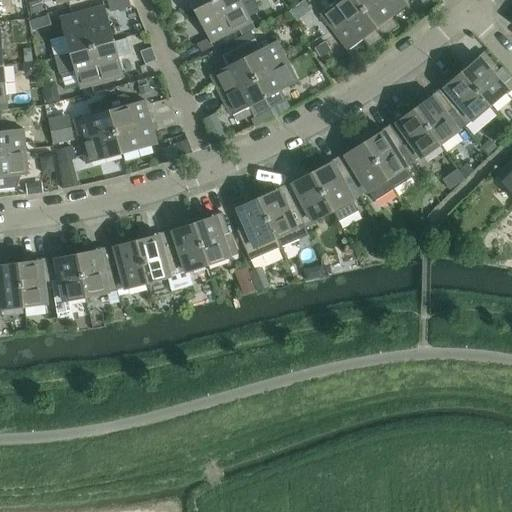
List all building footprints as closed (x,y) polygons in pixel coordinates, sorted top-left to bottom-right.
[(129,0),(109,0),(107,1),(110,13),(131,7),(129,0)] [(188,0),(194,11),(215,1),(214,0),(188,0)] [(240,0),(216,0),(215,1),(232,33),(252,23),(240,0)] [(321,14),(334,33),(364,11),(355,0),(332,0),(335,3),(321,14)] [(355,0),(364,11),(377,0),(355,0)] [(401,0),(377,0),(364,11),(385,38),(399,27),(392,18),(407,7),(401,0)] [(39,1),(28,4),(31,15),(42,12),(39,1)] [(215,1),(194,11),(209,39),(211,44),(232,33),(215,1)] [(105,6),(83,13),(92,48),(115,42),(105,6)] [(364,11),(334,33),(348,51),(363,40),(370,49),(385,38),(364,11)] [(66,38),(50,42),(55,58),(70,54),(92,48),(83,13),(60,19),(66,38)] [(39,17),(30,20),(33,30),(42,27),(39,17)] [(249,34),(235,41),(239,48),(253,41),(249,34)] [(115,42),(92,48),(102,84),(124,77),(119,57),(130,54),(126,39),(115,42)] [(209,39),(198,45),(202,53),(213,47),(211,44),(209,39)] [(253,41),(239,48),(255,79),(287,62),(277,42),(261,50),(255,40),(253,41)] [(235,41),(219,49),(223,57),(223,56),(237,49),(239,48),(235,41)] [(325,42),(315,49),(320,57),(330,50),(325,42)] [(70,54),(55,58),(60,76),(75,72),(80,90),(102,84),(92,48),(70,54)] [(147,58),(143,59),(145,65),(156,61),(151,48),(144,51),(147,58)] [(212,75),(222,96),(255,79),(239,48),(237,49),(223,56),(223,57),(228,67),(212,75)] [(476,67),(464,77),(490,107),(507,93),(510,93),(511,91),(511,79),(502,68),(499,71),(484,53),(472,63),(476,67)] [(287,62),(255,79),(271,110),(287,102),(282,91),(298,83),(287,62)] [(36,63),(24,64),(25,76),(37,75),(36,63)] [(450,82),(438,91),(466,127),(473,121),(490,107),(464,77),(453,86),(450,82)] [(255,79),(222,96),(233,116),(249,108),(254,118),(271,110),(255,79)] [(147,80),(137,83),(141,96),(150,93),(147,80)] [(49,84),(42,86),(48,104),(60,101),(56,88),(49,84)] [(429,105),(417,113),(440,146),(458,132),(466,127),(438,91),(426,101),(429,105)] [(110,111),(116,133),(151,123),(145,101),(127,106),(125,98),(122,97),(109,100),(108,103),(110,111)] [(7,103),(0,103),(0,111),(8,110),(7,103)] [(74,121),(80,143),(116,133),(110,111),(74,121)] [(402,118),(389,126),(414,164),(422,159),(440,146),(417,113),(405,122),(402,118)] [(215,114),(204,120),(215,146),(216,145),(221,143),(225,142),(229,140),(215,114)] [(151,123),(116,133),(122,155),(157,145),(151,123)] [(71,124),(50,128),(53,144),(74,140),(71,124)] [(379,139),(367,147),(394,190),(413,178),(407,169),(414,164),(389,126),(376,135),(379,139)] [(24,130),(0,131),(0,155),(26,153),(24,130)] [(116,133),(80,143),(87,165),(122,155),(116,133)] [(188,140),(175,144),(179,156),(193,152),(188,140)] [(491,142),(483,147),(489,155),(496,149),(491,142)] [(72,147),(56,152),(59,163),(71,160),(75,159),(72,147)] [(351,150),(338,158),(360,197),(368,192),(375,202),(394,190),(367,147),(354,155),(351,150)] [(26,153),(0,155),(0,190),(17,189),(16,177),(28,176),(26,153)] [(52,157),(40,159),(43,174),(55,172),(52,157)] [(327,170),(314,177),(333,212),(339,222),(358,212),(353,201),(360,197),(338,158),(325,165),(327,170)] [(511,158),(495,174),(511,192),(511,158)] [(468,164),(460,171),(466,177),(474,171),(468,164)] [(299,179),(285,186),(305,226),(313,222),(333,212),(314,177),(301,184),(299,179)] [(273,197),(260,203),(280,248),(309,236),(305,226),(285,186),(271,192),(273,197)] [(280,248),(260,203),(247,209),(244,204),(230,210),(239,231),(237,232),(250,261),(280,248)] [(209,223),(196,228),(208,266),(239,255),(232,234),(230,235),(222,213),(208,218),(209,223)] [(180,228),(165,232),(172,255),(180,253),(187,273),(208,266),(196,228),(182,233),(180,228)] [(152,242),(138,245),(148,284),(170,278),(178,275),(172,255),(165,232),(151,237),(152,242)] [(123,244),(107,248),(113,270),(117,292),(148,284),(138,245),(124,249),(123,244)] [(93,256),(79,259),(86,298),(109,293),(117,292),(113,270),(107,248),(92,251),(93,256)] [(64,256),(48,259),(52,282),(58,319),(59,319),(59,317),(68,316),(70,312),(68,301),(86,298),(79,259),(65,262),(64,256)] [(34,266),(20,268),(24,307),(46,305),(44,284),(52,282),(48,259),(33,261),(34,266)] [(4,265),(0,264),(0,309),(2,310),(24,307),(20,268),(5,270),(4,265)] [(262,269),(250,274),(252,279),(256,291),(256,292),(269,288),(262,269)] [(253,289),(247,270),(235,274),(241,293),(253,289)]
